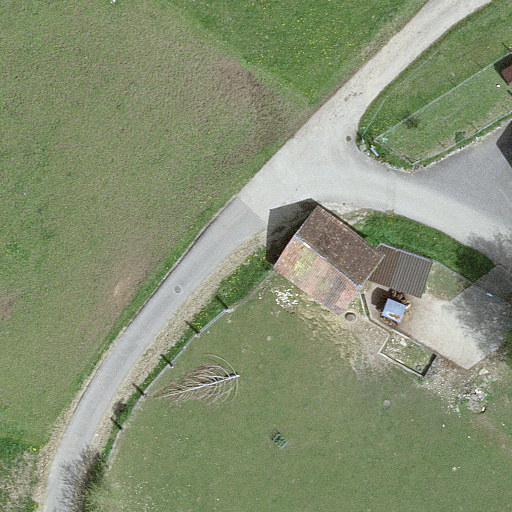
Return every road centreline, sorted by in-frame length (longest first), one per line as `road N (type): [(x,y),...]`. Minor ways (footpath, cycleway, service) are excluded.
road 1 (unclassified): [(59,511),(84,430),(117,372),(297,154)]
road 2 (track): [(297,154),(511,255)]
road 3 (track): [(297,154),(458,0)]
